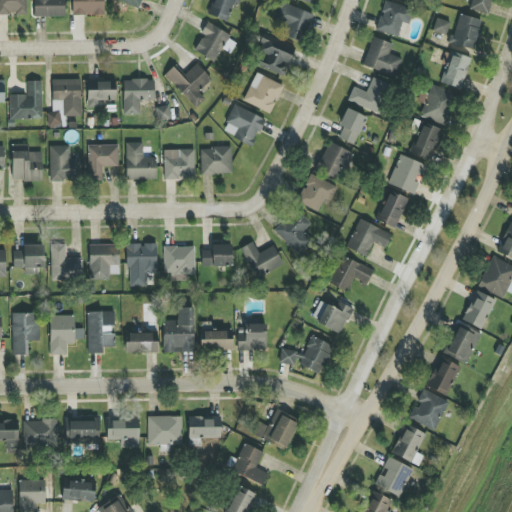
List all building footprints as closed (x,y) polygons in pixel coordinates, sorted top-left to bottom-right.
[(0,0),(0,15),(27,15),(26,0),(0,0)] [(33,0),(34,18),(65,17),(64,0),(33,0)] [(105,15),(104,0),(72,0),(73,16),(105,15)] [(115,0),(115,1),(139,8),(141,0),(115,0)] [(213,0),(209,15),(227,21),(231,7),(237,9),(240,0),(213,0)] [(491,0),(470,0),(469,10),(488,14),(491,0)] [(408,25),(413,10),(385,1),(375,30),(397,38),(402,23),(408,25)] [(277,34),(303,43),(314,14),(287,5),(277,34)] [(483,21),(459,14),(450,44),(474,51),(483,21)] [(446,35),(449,22),(436,19),(433,32),(446,35)] [(214,63),(230,36),(208,22),(201,33),(204,35),(194,51),(214,63)] [(258,66),(283,78),(296,49),(269,37),(262,53),(264,54),(258,66)] [(362,66),(396,78),(402,59),(389,54),(393,45),(373,37),(362,66)] [(450,54),(440,83),(461,90),(471,60),(450,54)] [(196,108),(205,99),(199,92),(211,80),(197,64),(182,77),(173,67),(164,75),(196,108)] [(243,101),(270,114),(284,87),(257,73),(243,101)] [(348,102),(381,114),(391,85),(372,78),(367,92),(353,87),(348,102)] [(81,80),(52,80),(53,113),(48,113),(48,128),(65,127),(64,117),(82,117),(81,80)] [(155,101),(154,80),(123,80),(124,115),(140,115),(140,101),(155,101)] [(10,120),(42,120),(41,81),(27,82),(27,95),(10,95),(10,120)] [(88,109),(101,109),(101,101),(116,101),(116,81),(88,82),(88,109)] [(445,125),(457,95),(431,84),(419,115),(445,125)] [(252,147),(265,120),(235,105),(222,132),(252,147)] [(158,120),(170,119),(169,106),(157,108),(158,120)] [(354,145),(366,117),(346,108),(339,127),(342,128),(338,139),(354,145)] [(442,131),(423,123),(411,153),(430,161),(442,131)] [(353,154),(329,142),(316,169),(341,181),(353,154)] [(127,180),(157,180),(156,158),(143,158),(143,143),(126,143),(127,180)] [(88,146),(89,180),(103,180),(103,168),(119,167),(118,145),(88,146)] [(70,146),(49,147),(50,181),(81,181),(81,160),(71,160),(70,146)] [(201,175),(232,175),(231,148),(200,148),(201,175)] [(195,180),(194,150),(179,150),(179,157),(164,157),(164,180),(195,180)] [(42,151),(11,152),(12,182),(42,181),(42,151)] [(388,183),(414,195),(427,166),(400,155),(388,183)] [(332,202),(337,185),(307,175),(298,204),(319,211),(323,200),(332,202)] [(395,229),(408,199),(389,191),(376,221),(395,229)] [(297,255),(312,241),(304,231),(310,225),(296,210),(274,231),(297,255)] [(392,234),(359,219),(346,248),(366,257),(373,243),(386,249),(392,234)] [(511,224),(508,224),(497,253),(511,258),(511,224)] [(259,253),(253,242),(240,249),(255,279),(283,265),(274,246),(259,253)] [(127,245),(128,287),(146,286),(146,273),(158,272),(157,244),(127,245)] [(38,275),(38,268),(45,267),(44,245),(23,246),(23,251),(13,252),(13,269),(24,269),(24,275),(38,275)] [(51,245),(51,281),(83,280),(82,258),(66,259),(66,245),(51,245)] [(89,245),(90,280),(110,280),(109,265),(119,265),(119,245),(89,245)] [(231,245),(211,245),(211,249),(201,249),(202,267),(232,267),(231,245)] [(194,247),(164,248),(164,274),(195,273),(194,247)] [(328,283),(346,293),(354,278),(367,285),(373,272),(343,255),(328,283)] [(503,300),(507,291),(511,293),(511,266),(493,256),(477,286),(503,300)] [(462,320),(481,330),(495,300),(476,291),(462,320)] [(339,302),(336,308),(320,301),(311,321),(341,334),(352,308),(339,302)] [(164,353),(195,353),(194,308),(178,308),(178,321),(163,321),(164,353)] [(103,354),(103,348),(116,348),(115,334),(103,334),(103,328),(115,327),(115,312),(87,312),(88,354),(103,354)] [(13,356),(29,355),(29,341),(40,341),(39,313),(12,314),(13,356)] [(50,355),(67,355),(67,344),(75,344),(74,316),(50,316),(50,355)] [(233,331),(212,331),(212,323),(202,323),(201,350),(232,350),(233,331)] [(237,351),(266,350),(266,325),(246,325),(246,334),(237,334),(237,351)] [(480,335),(458,325),(444,354),(467,364),(480,335)] [(151,333),(129,334),(129,342),(126,342),(126,354),(158,353),(157,342),(152,342),(151,333)] [(281,349),(279,364),(294,366),(296,363),(318,373),(320,373),(333,346),(311,337),(303,355),(293,351),(281,349)] [(460,366),(439,358),(427,387),(447,396),(460,366)] [(449,402),(423,389),(416,405),(415,404),(408,418),(435,431),(449,402)] [(253,435),(285,449),(298,419),(276,410),(269,427),(259,422),(253,435)] [(189,417),(189,447),(201,447),(200,439),(221,438),(221,417),(189,417)] [(0,440),(6,441),(6,453),(19,452),(17,419),(0,420),(0,440)] [(24,420),(23,446),(57,447),(58,421),(24,420)] [(66,421),(66,444),(99,443),(99,420),(66,421)] [(139,448),(139,429),(124,429),(124,422),(112,421),(112,429),(107,429),(107,440),(120,441),(119,448),(139,448)] [(417,452),(425,434),(407,425),(392,454),(418,467),(423,456),(417,452)] [(261,486),(268,474),(256,468),(263,453),(245,444),(231,471),(261,486)] [(399,498),(413,470),(389,457),(383,468),(384,469),(376,485),(399,498)] [(45,481),(19,481),(18,511),(38,511),(38,504),(45,504),(45,481)] [(94,502),(95,483),(63,481),(62,501),(94,502)] [(247,511),(257,495),(238,486),(225,511),(247,511)] [(0,490),(0,511),(13,511),(13,490),(0,490)] [(386,511),(392,501),(374,492),(364,511),(386,511)] [(98,508),(100,511),(131,511),(121,495),(98,508)]
